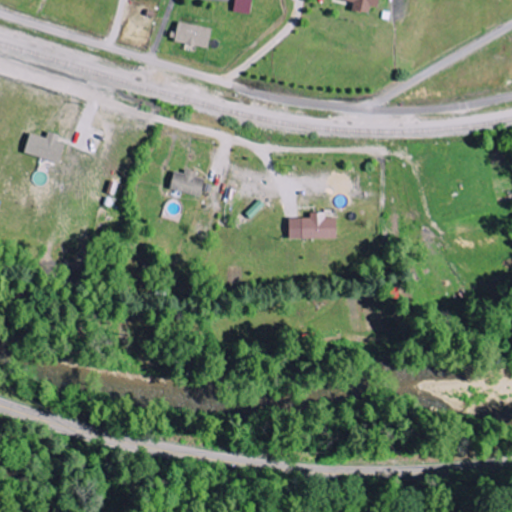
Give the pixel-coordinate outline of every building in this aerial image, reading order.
[(253,0),(235,0),(234,13),(252,14),(253,0)] [(343,0),(356,3),(354,10),(371,14),(373,7),(380,8),(381,0),(343,0)] [(211,49),(215,29),(177,22),(174,42),(211,49)] [(32,134),(27,155),(63,163),(68,144),(60,143),(62,136),(50,133),(49,138),(32,134)] [(209,178),(187,172),(186,175),(178,173),(173,190),(203,198),(209,178)] [(292,240),(340,239),(340,218),(327,219),(327,214),(313,214),(313,219),(292,219),(292,240)]
